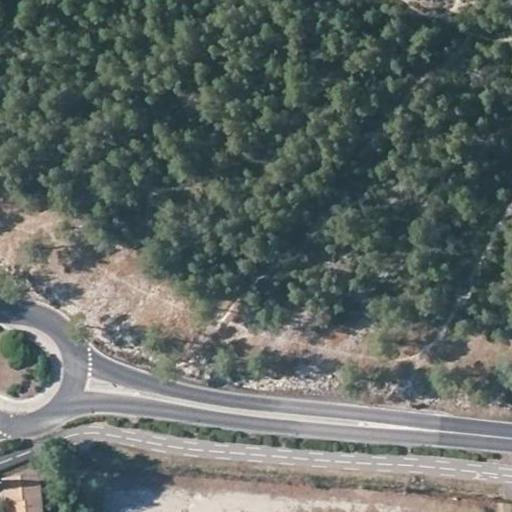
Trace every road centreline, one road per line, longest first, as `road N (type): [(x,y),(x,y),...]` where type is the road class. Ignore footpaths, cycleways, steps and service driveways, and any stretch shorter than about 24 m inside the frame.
road 1 (secondary): [(66,407),(138,404),(270,423),(511,438)]
road 2 (secondary): [(511,437),(196,393),(75,355)]
